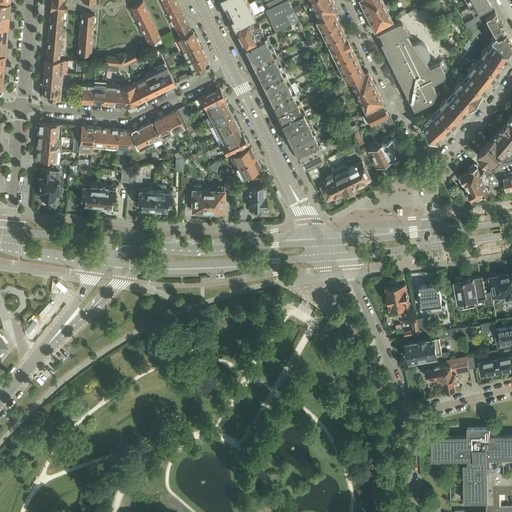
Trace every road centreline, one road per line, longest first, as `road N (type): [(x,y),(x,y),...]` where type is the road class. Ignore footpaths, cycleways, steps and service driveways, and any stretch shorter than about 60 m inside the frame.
road 1 (residential): [(21,106),(129,116),(231,68)]
road 2 (secondary): [(320,243),(117,242)]
road 3 (residential): [(320,243),(231,68)]
road 4 (secondary): [(123,264),(319,256)]
road 5 (residential): [(345,0),(433,168)]
road 6 (residential): [(319,256),(384,421)]
road 7 (residential): [(403,417),(341,255)]
road 8 (residential): [(11,231),(21,106)]
